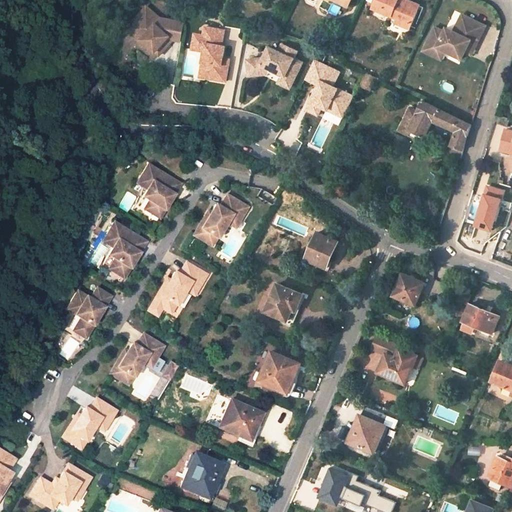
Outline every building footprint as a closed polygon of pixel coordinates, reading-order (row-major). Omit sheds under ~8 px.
[(409,28),(418,5),(405,0),(376,0),(373,8),(398,19),(396,22),(409,28)] [(173,41),(181,43),(184,24),(161,20),(160,21),(146,9),(132,26),(146,38),(142,42),(160,57),(169,47),(165,44),(169,38),(173,41)] [(436,27),(426,47),(436,52),(438,47),(446,52),(462,59),(465,53),(468,47),(475,50),(486,26),(463,15),(454,32),(447,28),(445,32),(436,27)] [(140,44),(142,42),(146,38),(132,26),(127,32),(140,44)] [(200,78),(226,82),(228,67),(222,66),(223,60),(225,47),(221,46),(224,31),(204,28),(203,36),(201,52),(204,52),(200,78)] [(192,50),(201,52),(203,36),(195,35),(192,50)] [(169,47),(173,41),(169,38),(165,44),(169,47)] [(284,75),(294,80),(302,64),(294,60),(298,53),(283,45),(279,53),(270,48),(264,59),(249,60),(250,76),(269,74),(272,70),(284,75)] [(426,47),(424,51),(442,60),(446,52),(438,47),(436,52),(426,47)] [(468,47),(465,53),(472,56),(475,50),(468,47)] [(340,71),(315,60),(306,78),(319,85),(311,101),(323,107),(344,117),(354,96),(333,86),(340,71)] [(367,72),(363,81),(372,86),(376,77),(367,72)] [(290,89),(294,80),(284,75),(280,84),(290,89)] [(323,107),(311,101),(307,109),(319,115),(323,107)] [(471,124),(423,101),(418,111),(410,107),(398,131),(410,138),(413,132),(421,135),(425,137),(433,121),(456,131),(448,155),(457,158),(461,159),(471,124)] [(499,116),(497,124),(507,127),(510,119),(499,116)] [(511,152),(511,131),(506,130),(502,150),(511,152)] [(410,138),(418,141),(421,135),(413,132),(410,138)] [(147,165),(141,176),(149,181),(145,189),(147,190),(143,197),(149,201),(144,210),(160,219),(180,184),(147,165)] [(136,184),(145,189),(149,181),(141,176),(136,184)] [(506,190),(485,185),(472,226),(490,232),(499,199),(503,199),(506,190)] [(192,234),(208,242),(213,233),(217,235),(225,220),(228,221),(232,213),(238,216),(245,203),(223,192),(217,204),(213,202),(209,210),(206,215),(203,214),(192,234)] [(234,224),(238,216),(232,213),(228,221),(234,224)] [(113,223),(107,234),(115,239),(111,247),(113,248),(109,256),(115,259),(109,270),(125,279),(146,242),(113,223)] [(212,244),(217,235),(213,233),(208,242),(212,244)] [(338,242),(318,233),(306,259),(314,263),(327,268),(338,242)] [(107,234),(102,242),(111,247),(115,239),(107,234)] [(155,303),(164,308),(170,311),(175,303),(180,305),(188,289),(190,291),(195,282),(201,285),(208,273),(186,261),(180,274),(175,272),(171,280),(168,285),(165,283),(155,303)] [(417,275),(404,270),(403,273),(415,278),(417,275)] [(416,305),(426,283),(415,278),(403,273),(394,296),(416,305)] [(196,294),(201,285),(195,282),(190,291),(196,294)] [(291,322),(303,295),(278,283),(266,312),(283,318),(281,323),(292,327),(293,323),(291,322)] [(79,293),(71,306),(80,312),(77,317),(82,320),(74,333),(87,341),(113,299),(98,290),(92,301),(79,293)] [(164,308),(155,303),(150,311),(160,316),(164,308)] [(175,314),(180,305),(175,303),(170,311),(175,314)] [(493,334),(500,316),(470,303),(462,322),(493,334)] [(71,306),(68,311),(77,317),(80,312),(71,306)] [(24,329),(29,314),(18,310),(13,325),(24,329)] [(113,377),(129,385),(133,376),(138,378),(146,363),(149,364),(153,356),(159,359),(166,346),(144,335),(138,347),(134,345),(129,353),(127,359),(124,357),(113,377)] [(388,354),(393,343),(377,337),(372,348),(386,354),(387,353),(388,354)] [(414,365),(413,366),(419,369),(423,359),(401,349),(402,347),(393,343),(388,354),(414,365)] [(262,372),(270,351),(262,348),(255,369),(262,372)] [(301,363),(272,351),(259,381),(288,393),(301,363)] [(388,354),(387,353),(386,354),(379,372),(406,384),(413,366),(414,365),(388,354)] [(448,353),(444,364),(452,366),(455,356),(448,353)] [(155,367),(159,359),(153,356),(149,364),(155,367)] [(511,365),(501,360),(492,381),(504,386),(511,389),(511,365)] [(168,368),(175,372),(179,365),(172,361),(168,368)] [(171,378),(175,372),(168,368),(164,373),(171,378)] [(133,387),(138,378),(133,376),(129,385),(133,387)] [(511,389),(504,386),(501,392),(511,397),(511,389)] [(74,420),(63,438),(79,448),(83,440),(87,442),(96,426),(98,428),(103,420),(109,423),(116,411),(95,399),(88,411),(84,408),(80,416),(77,421),(74,420)] [(255,429),(261,414),(230,400),(218,427),(240,437),(239,441),(251,446),(253,442),(248,440),(253,428),(255,429)] [(375,453),(387,426),(359,414),(354,425),(357,426),(354,433),(349,442),(375,453)] [(109,423),(103,420),(98,428),(104,431),(109,423)] [(351,423),(348,431),(354,433),(357,426),(354,425),(351,423)] [(253,442),(258,431),(255,429),(253,428),(248,440),(253,442)] [(82,450),(87,442),(83,440),(79,448),(82,450)] [(0,497),(6,488),(3,486),(6,481),(11,473),(7,471),(14,459),(0,450),(0,497)] [(217,477),(223,464),(194,453),(180,487),(198,494),(204,497),(211,480),(216,482),(217,477)] [(511,487),(511,486),(511,458),(509,457),(508,460),(499,457),(490,477),(493,478),(503,483),(511,487)] [(39,478),(29,496),(52,509),(57,500),(65,505),(70,496),(72,497),(85,474),(67,463),(57,480),(54,486),(51,484),(39,478)] [(350,477),(332,469),(320,496),(338,504),(350,477)] [(90,477),(85,474),(72,497),(76,500),(90,477)] [(212,500),(221,479),(217,477),(216,482),(211,480),(204,497),(198,494),(198,497),(198,498),(199,500),(206,503),(208,503),(210,502),(212,500)] [(493,478),(491,483),(501,488),(503,483),(493,478)] [(493,511),(495,509),(473,501),(468,511),(493,511)]
